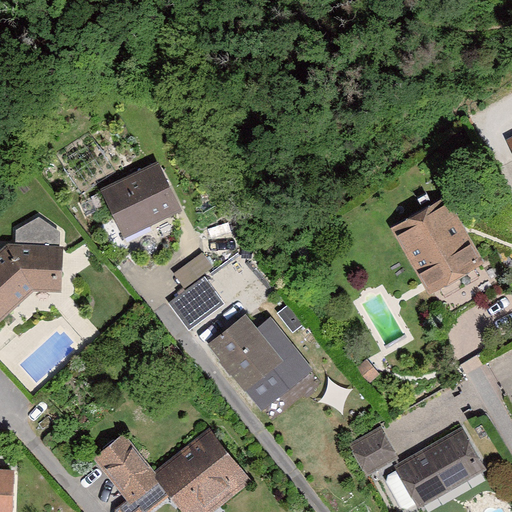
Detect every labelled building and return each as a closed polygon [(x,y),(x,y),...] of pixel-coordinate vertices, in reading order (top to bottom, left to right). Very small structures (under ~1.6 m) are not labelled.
[(161,162),(105,189),(129,238),(185,211),(161,162)] [(449,197),(396,230),(439,298),(492,264),(449,197)] [(41,289),(66,291),(70,247),(62,247),(63,234),(43,217),(20,228),(19,244),(12,243),(0,254),(0,317),(6,323),(41,289)] [(205,254),(175,274),(185,289),(216,269),(205,254)] [(208,279),(172,304),(190,331),(227,306),(208,279)] [(249,317),(211,345),(263,415),(317,375),(275,319),(260,330),(249,317)] [(369,360),(357,369),(370,385),(382,376),(369,360)] [(404,459),(385,427),(354,445),(373,477),(404,459)] [(468,429),(401,465),(425,510),(492,474),(468,429)] [(129,432),(95,459),(136,510),(163,488),(183,511),(224,511),(260,483),(217,430),(163,474),(129,432)] [(0,511),(17,511),(18,470),(0,469),(0,511)]
